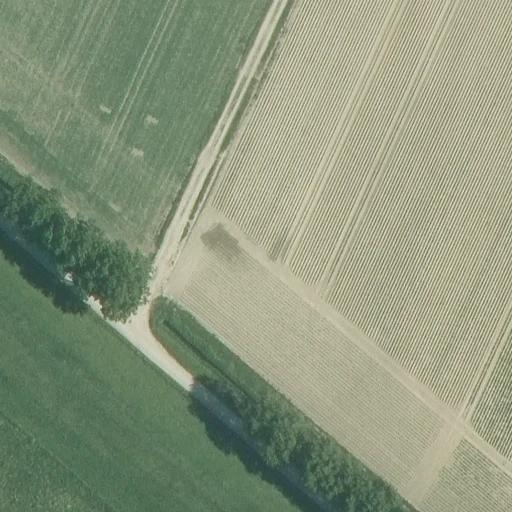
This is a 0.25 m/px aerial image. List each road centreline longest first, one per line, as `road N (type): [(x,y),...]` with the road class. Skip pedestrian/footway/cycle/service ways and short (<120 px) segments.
road 1 (unclassified): [(336,511),(0,221)]
road 2 (track): [(126,329),(279,0)]
